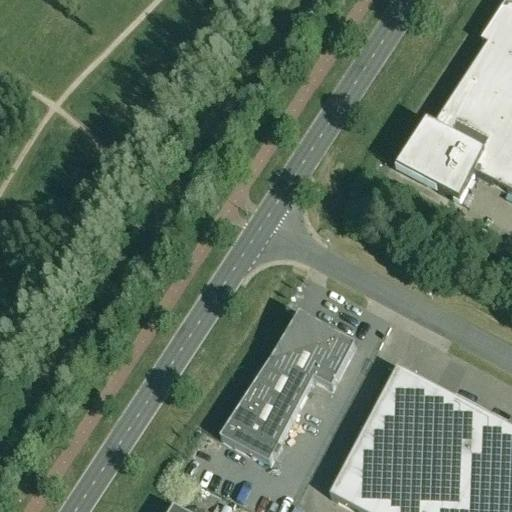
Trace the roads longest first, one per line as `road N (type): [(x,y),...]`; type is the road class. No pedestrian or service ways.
road 1 (unclassified): [(74,511),(262,225)]
road 2 (unclassified): [(511,359),(262,225)]
road 3 (unclassified): [(262,225),(409,0)]
